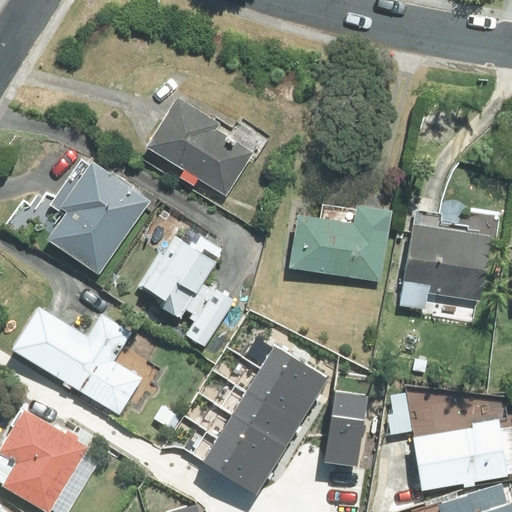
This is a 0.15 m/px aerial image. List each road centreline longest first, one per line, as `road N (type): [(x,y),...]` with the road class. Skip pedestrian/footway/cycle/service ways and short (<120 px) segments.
road 1 (unknown): [(0,347),(156,437),(198,497)]
road 2 (residential): [(511,41),(419,29),(328,0)]
